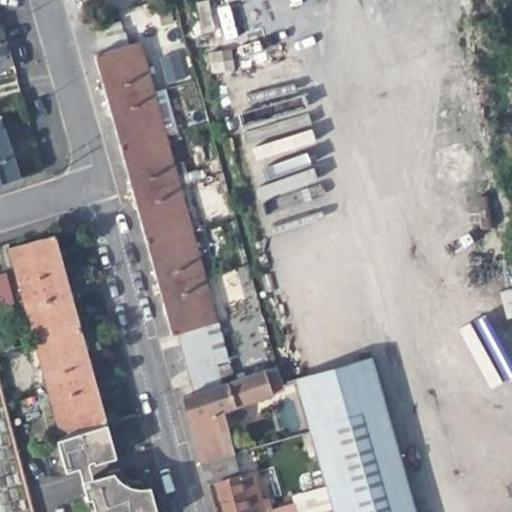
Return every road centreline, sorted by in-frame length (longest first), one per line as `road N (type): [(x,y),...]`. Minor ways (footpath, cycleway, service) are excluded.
road 1 (residential): [(97,181),(184,511)]
road 2 (residential): [(46,0),(97,181)]
